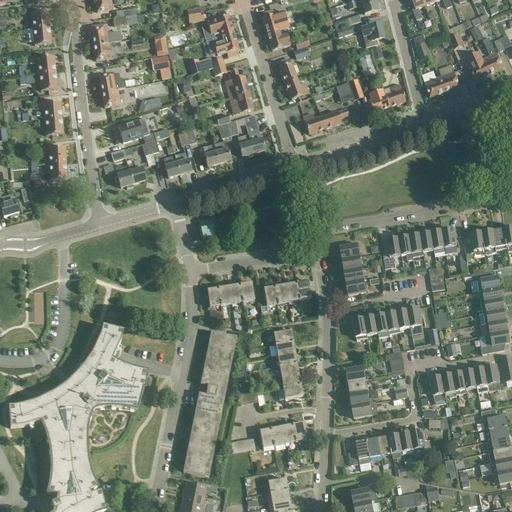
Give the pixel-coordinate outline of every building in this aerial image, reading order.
[(95,0),(97,14),(113,11),(110,0),(95,0)] [(377,13),(373,0),(368,0),(348,5),(349,11),(362,8),(364,16),(377,13)] [(411,0),(415,10),(413,11),(417,21),(422,19),(419,10),(426,7),(423,0),(411,0)] [(435,0),(436,3),(443,0),(447,10),(452,7),(449,0),(435,0)] [(489,12),(491,17),(498,14),(495,9),(489,12)] [(199,11),(187,13),(189,26),(204,23),(203,15),(199,16),(199,11)] [(31,14),(33,31),(50,29),(48,12),(31,14)] [(272,12),(262,15),(263,19),(262,20),(267,36),(278,33),(287,30),(289,30),(284,13),(273,16),(272,12)] [(361,24),(358,17),(347,21),(342,23),(344,29),(349,27),(361,24)] [(116,20),(113,20),(114,28),(137,25),(136,18),(116,20)] [(205,42),(218,39),(233,34),(228,18),(210,23),(210,24),(207,25),(207,26),(201,28),(205,42)] [(332,26),(330,19),(323,21),(325,28),(332,26)] [(472,28),(480,25),(478,20),(470,23),(472,28)] [(469,23),(464,25),(466,31),(472,28),(470,22),(469,23)] [(459,34),(466,31),(463,25),(456,28),(459,34)] [(91,28),(94,47),(109,45),(109,44),(120,43),(119,34),(108,35),(106,26),(91,28)] [(384,40),(380,26),(361,30),(365,48),(376,46),(376,42),(384,40)] [(356,34),(353,27),(336,32),(338,40),(356,34)] [(477,28),(470,31),(476,43),(483,40),(477,28)] [(51,45),(50,29),(33,31),(28,31),(29,44),(34,43),(34,47),(51,45)] [(278,33),(267,36),(272,53),(283,49),(289,48),(287,39),(281,41),(278,33)] [(228,60),(239,56),(233,35),(221,38),(211,41),(215,55),(215,57),(226,54),(228,60)] [(454,51),(464,47),(460,36),(449,40),(454,51)] [(157,60),(168,58),(165,38),(153,40),(157,60)] [(490,57),(495,55),(493,51),(494,51),(489,39),(483,42),(490,57)] [(307,40),(295,44),(297,52),(307,49),(310,48),(307,40)] [(494,43),(499,54),(504,51),(500,41),(494,43)] [(111,60),(109,45),(94,47),(96,63),(111,60)] [(432,60),(427,45),(415,49),(420,64),(432,60)] [(379,48),(370,50),(374,61),(382,58),(379,48)] [(296,62),(310,57),(307,49),(297,52),(293,53),(296,62)] [(483,61),(479,53),(466,59),(469,67),(475,82),(489,76),(483,61)] [(490,58),(483,61),(489,76),(504,69),(497,54),(495,55),(490,58)] [(55,73),(53,57),(37,59),(39,75),(55,73)] [(168,58),(151,61),(153,71),(160,70),(162,80),(172,78),(168,58)] [(210,60),(200,63),(200,61),(187,64),(192,77),(212,71),(224,67),(222,60),(211,63),(210,60)] [(297,82),(291,64),(289,60),(279,64),(281,68),(279,69),(286,86),(297,82)] [(227,75),(224,67),(212,71),(213,72),(214,77),(215,78),(227,75)] [(237,98),(248,95),(244,78),(240,79),(237,71),(230,72),(233,81),(231,82),(233,91),(227,93),(229,100),(237,98)] [(55,73),(39,75),(41,92),(41,93),(58,90),(55,73)] [(445,94),(460,88),(455,73),(439,79),(445,94)] [(115,76),(99,78),(102,94),(117,91),(125,90),(124,85),(119,80),(119,77),(115,78),(115,76)] [(439,79),(425,84),(430,99),(445,94),(439,79)] [(347,84),(348,85),(351,96),(353,103),(363,99),(357,81),(347,84)] [(297,82),(286,86),(292,101),(309,94),(305,85),(299,87),(297,82)] [(348,85),(336,89),(340,99),(351,96),(348,85)] [(399,86),(389,90),(391,96),(384,98),(388,110),(405,104),(399,86)] [(322,89),(311,93),(313,98),(323,95),(322,89)] [(120,106),(117,91),(102,94),(105,109),(120,106)] [(373,115),(388,110),(384,98),(383,92),(369,96),(371,102),(364,105),(367,116),(373,114),(373,115)] [(253,112),(248,95),(237,98),(229,100),(231,108),(233,108),(236,117),(253,112)] [(323,95),(313,98),(315,104),(325,100),(323,95)] [(139,114),(138,116),(142,116),(143,115),(147,103),(142,101),(142,102),(139,114)] [(61,119),(60,103),(44,104),(45,120),(61,119)] [(338,113),(321,119),(325,130),(342,125),(340,120),(349,117),(347,111),(338,114),(338,113)] [(309,136),(325,130),(321,119),(314,121),(312,115),(303,118),(309,136)] [(218,128),(227,125),(242,121),(230,124),(228,116),(216,120),(218,128)] [(244,120),(254,156),(265,153),(262,141),(261,141),(259,134),(258,131),(254,117),(244,120)] [(61,119),(45,120),(46,137),(47,138),(49,137),(49,139),(51,139),(51,137),(63,136),(63,135),(61,119)] [(138,122),(118,128),(123,145),(143,139),(145,146),(149,145),(154,143),(156,143),(154,135),(149,136),(145,120),(138,122)] [(242,159),(254,156),(244,120),(248,137),(243,139),(243,138),(238,140),(240,147),(239,147),(242,159)] [(227,125),(230,138),(238,136),(236,129),(243,127),(242,121),(227,125)] [(230,138),(227,125),(218,128),(221,141),(230,139),(230,138)] [(158,134),(161,141),(169,139),(167,131),(158,133),(158,134)] [(186,134),(189,146),(196,144),(194,136),(198,135),(197,131),(186,134)] [(184,134),(179,135),(178,136),(181,149),(183,148),(189,146),(186,134),(184,134)] [(214,147),(219,165),(231,162),(228,150),(227,151),(225,144),(219,145),(214,147)] [(145,158),(152,156),(149,145),(145,146),(141,147),(145,158)] [(207,169),(219,165),(214,147),(202,150),(204,158),(207,169)] [(65,164),(65,148),(48,149),(49,165),(65,164)] [(126,160),(124,152),(111,155),(113,164),(126,160)] [(185,154),(175,157),(175,158),(180,176),(192,173),(188,161),(186,156),(186,154),(185,154)] [(168,180),(180,176),(175,158),(170,159),(169,159),(164,160),(166,168),(165,168),(168,180)] [(128,168),(127,168),(129,174),(133,186),(145,182),(142,170),(141,170),(138,162),(133,163),(134,166),(128,168)] [(65,164),(49,165),(50,182),(52,182),(52,184),(55,184),(55,182),(66,181),(65,164)] [(127,168),(121,170),(120,167),(115,169),(117,177),(117,178),(114,179),(116,184),(119,184),(120,190),(126,188),(127,191),(133,189),(132,186),(133,186),(127,168)] [(28,190),(21,192),(24,204),(31,202),(28,190)] [(0,210),(2,210),(4,219),(19,214),(15,201),(14,202),(12,196),(0,199),(0,210)] [(504,230),(493,232),(496,256),(497,256),(496,254),(507,252),(504,230)] [(454,231),(442,233),(445,251),(446,255),(446,256),(458,254),(454,231)] [(493,232),(483,234),(486,257),(496,256),(493,232)] [(446,255),(445,251),(442,233),(431,235),(434,253),(435,256),(446,255)] [(486,257),(483,234),(471,236),(472,240),(464,242),(466,257),(474,256),(475,259),(486,257)] [(431,235),(421,237),(424,254),(434,253),(431,235)] [(425,261),(424,254),(421,237),(410,238),(413,256),(414,263),(425,261)] [(414,263),(413,256),(410,238),(399,240),(402,258),(407,257),(408,263),(414,263)] [(399,240),(388,242),(390,255),(383,257),(385,271),(396,269),(394,259),(402,258),(399,240)] [(342,250),(341,250),(343,262),(360,259),(358,247),(356,247),(356,245),(342,248),(342,250)] [(362,271),(360,259),(343,262),(345,274),(362,271)] [(345,274),(347,286),(364,283),(362,271),(345,274)] [(479,294),(501,290),(499,279),(494,280),(493,272),(488,273),(472,276),(473,284),(471,284),(473,295),(479,294)] [(429,275),(430,282),(443,279),(442,274),(438,274),(429,275)] [(430,282),(431,287),(444,285),(443,279),(430,282)] [(300,303),(311,301),(308,283),(297,285),(300,303)] [(366,295),(364,283),(347,286),(349,298),(360,296),(366,295)] [(240,287),(243,305),(254,303),(252,285),(240,287)] [(300,303),(297,285),(286,287),(289,305),(300,303)] [(444,285),(431,287),(432,293),(445,291),(444,285)] [(229,288),(232,306),(243,305),(240,287),(229,288)] [(289,305),(286,287),(275,289),(278,307),(289,305)] [(218,290),(221,308),(232,306),(229,288),(218,290)] [(275,289),(263,290),(266,308),(267,309),(278,307),(275,289)] [(218,290),(207,292),(210,310),(221,308),(218,290)] [(479,294),(481,305),(503,301),(501,290),(479,294)] [(481,305),(482,316),(505,312),(503,301),(481,305)] [(419,310),(408,312),(411,330),(411,334),(423,332),(419,310)] [(408,312),(397,314),(400,332),(411,330),(408,312)] [(481,327),(485,327),(507,323),(505,312),(482,316),(479,316),(481,327)] [(390,337),(401,335),(400,332),(397,314),(386,316),(389,334),(390,337)] [(386,316),(375,318),(378,336),(379,341),(390,339),(390,337),(389,334),(386,316)] [(368,338),(378,336),(375,318),(364,320),(368,338)] [(357,344),(368,342),(368,338),(364,320),(353,322),(357,344)] [(507,327),(507,323),(485,327),(487,338),(508,334),(507,327)] [(136,414),(140,399),(141,399),(142,399),(142,398),(142,397),(142,396),(142,395),(141,395),(141,392),(143,393),(146,378),(135,377),(119,371),(110,366),(120,345),(123,335),(103,329),(102,333),(100,337),(99,341),(97,345),(96,349),(94,352),(92,356),(90,359),(88,363),(85,366),(83,369),(80,373),(77,376),(74,379),(71,381),(68,384),(67,385),(65,387),(62,389),(58,392),(55,394),(51,396),(48,398),(44,400),(40,401),(37,403),(33,404),(29,405),(25,406),(21,407),(17,408),(13,408),(8,409),(10,430),(22,429),(41,424),(43,428),(44,431),(46,435),(47,439),(48,443),(49,447),(50,451),(50,455),(51,460),(51,464),(51,468),(51,472),(51,476),(50,480),(50,484),(49,488),(48,492),(47,496),(57,499),(55,505),(50,507),(52,511),(104,511),(100,496),(90,499),(89,496),(96,492),(95,488),(93,484),(92,481),(90,477),(89,473),(88,469),(87,465),(87,461),(86,456),(86,452),(86,448),(86,444),(86,440),(86,436),(87,432),(87,428),(88,424),(89,420),(90,417),(90,416),(91,415),(92,414),(93,413),(95,412),(96,412),(97,411),(102,411),(106,411),(110,411),(114,411),(118,411),(122,412),(126,412),(130,413),(136,414)] [(275,347),(293,344),(291,333),(273,336),(275,347)] [(211,334),(183,473),(209,479),(236,339),(211,334)] [(481,350),(482,357),(504,353),(503,346),(510,345),(508,334),(487,338),(486,338),(488,348),(481,350)] [(277,358),(295,355),(293,344),(275,347),(277,358)] [(389,356),(389,359),(390,362),(402,360),(401,354),(393,355),(389,356)] [(279,369),(297,366),(295,355),(277,358),(279,369)] [(502,366),(511,364),(511,358),(501,360),(502,366)] [(404,371),(403,365),(391,368),(392,374),(404,371)] [(281,380),(299,377),(297,366),(279,369),(281,380)] [(496,368),(485,370),(490,394),(501,392),(499,386),(500,386),(496,368)] [(346,372),(348,385),(366,382),(364,369),(346,372)] [(488,388),(485,370),(474,372),(477,390),(478,396),(489,394),(488,388)] [(477,390),(474,372),(463,374),(467,392),(477,390)] [(463,374),(452,376),(456,397),(467,395),(467,392),(463,374)] [(452,376),(441,378),(446,402),(446,404),(450,403),(450,400),(457,399),(456,397),(452,376)] [(283,391),(301,388),(299,377),(281,380),(283,391)] [(435,404),(446,402),(441,378),(430,381),(435,404)] [(348,385),(350,397),(368,394),(366,382),(348,385)] [(283,391),(285,402),(303,399),(301,388),(283,391)] [(396,401),(408,399),(407,391),(395,393),(396,401)] [(250,394),(252,405),(258,404),(256,393),(250,394)] [(244,395),(246,406),(252,405),(250,394),(244,395)] [(350,397),(352,408),(370,405),(368,394),(350,397)] [(246,406),(244,395),(238,396),(240,407),(246,406)] [(376,404),(373,405),(370,405),(352,408),(354,420),(372,417),(378,416),(376,404)] [(470,409),(462,411),(463,418),(471,416),(471,413),(470,409)] [(485,433),(489,432),(507,429),(505,418),(496,419),(495,412),(481,415),(482,423),(483,423),(485,433)] [(429,422),(429,430),(441,430),(440,433),(449,431),(447,421),(441,422),(440,422),(429,422)] [(296,444),(307,442),(304,425),(293,427),(296,444)] [(296,444),(293,427),(282,429),(285,447),(296,444)] [(285,447),(282,429),(271,431),(274,449),(285,447)] [(487,444),(491,443),(509,440),(507,429),(489,432),(485,433),(487,444)] [(274,449),(271,431),(260,433),(263,451),(274,449)] [(411,435),(414,455),(415,458),(426,456),(425,451),(430,450),(429,442),(425,443),(424,434),(422,435),(422,433),(411,435)] [(414,455),(411,435),(400,437),(403,455),(403,457),(414,455)] [(392,456),(403,455),(400,437),(389,439),(392,456)] [(381,458),(392,456),(389,439),(378,441),(381,458)] [(511,450),(509,440),(491,443),(487,444),(489,455),(494,454),(511,450)] [(370,460),(381,458),(378,441),(368,442),(370,460)] [(370,460),(368,442),(356,444),(357,453),(348,455),(351,468),(371,464),(370,460)] [(511,461),(511,454),(511,450),(494,454),(489,455),(490,461),(493,463),(494,465),(496,465),(511,461)] [(511,472),(511,461),(496,465),(494,465),(494,467),(490,468),(492,477),(498,476),(511,472)] [(511,472),(498,476),(500,487),(511,484),(511,472)] [(461,483),(464,482),(468,482),(467,474),(460,475),(461,483)] [(270,495),(288,492),(286,481),(268,484),(270,495)] [(186,484),(184,494),(205,499),(206,493),(207,488),(186,484)] [(351,495),(354,507),(371,503),(369,491),(351,495)] [(272,506),(289,503),(288,492),(270,495),(272,506)] [(205,499),(184,494),(182,505),(203,509),(205,499)] [(418,495),(421,508),(427,507),(425,494),(418,495)] [(438,494),(428,496),(429,504),(440,502),(438,494)] [(409,510),(415,509),(413,496),(407,497),(409,510)] [(272,506),(272,511),(291,511),(289,503),(272,506)] [(354,507),(354,511),(373,511),(371,503),(354,507)]
